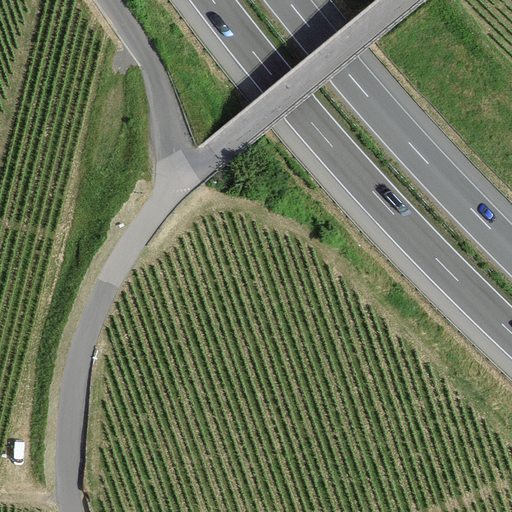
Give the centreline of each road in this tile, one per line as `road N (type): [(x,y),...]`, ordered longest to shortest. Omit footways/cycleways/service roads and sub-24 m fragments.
road 1 (motorway): [(212,0),(363,182),(511,334)]
road 2 (residential): [(74,511),(67,459),(90,307),(181,180)]
road 3 (motorway): [(511,250),(287,0)]
road 4 (residential): [(181,180),(401,0)]
road 5 (residential): [(112,0),(157,84),(181,180)]
